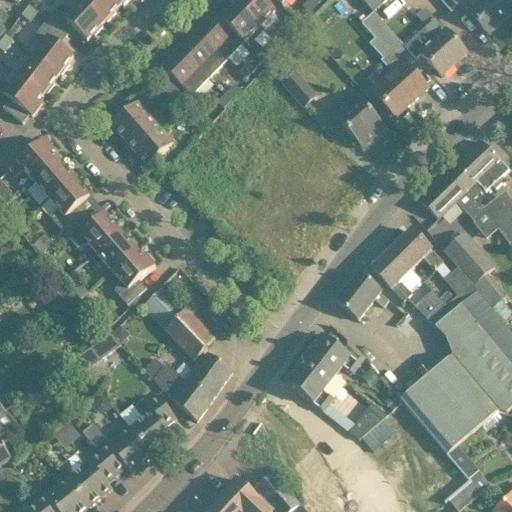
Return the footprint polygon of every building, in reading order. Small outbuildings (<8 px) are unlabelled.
[(104,25),(121,7),(112,0),(84,0),(81,3),(104,25)] [(260,29),(275,13),(261,0),(241,0),(236,5),(260,29)] [(310,15),(319,6),(310,0),(302,8),(310,15)] [(360,0),(373,14),(388,0),(360,0)] [(444,0),(453,11),(461,4),(457,0),(444,0)] [(489,37),(511,15),(511,8),(504,0),(478,0),(480,1),(467,13),(489,37)] [(46,13),(42,17),(49,23),(48,24),(67,39),(74,31),(87,43),(104,25),(81,3),(72,13),(62,7),(52,18),(46,13)] [(245,44),(260,29),(236,5),(221,21),(245,44)] [(30,8),(22,18),(31,25),(38,15),(30,8)] [(425,10),(416,18),(425,28),(434,20),(425,10)] [(390,55),(402,45),(375,15),(363,26),(390,55)] [(245,44),(221,21),(217,17),(208,26),(207,25),(197,34),(199,35),(227,63),(245,44)] [(442,78),(467,56),(436,23),(425,33),(434,43),(421,55),(442,78)] [(59,78),(74,59),(60,48),(67,39),(48,24),(34,39),(42,48),(34,59),(59,78)] [(279,47),(287,39),(280,32),(272,40),(279,47)] [(227,63),(199,35),(191,44),(189,42),(180,52),(182,53),(210,81),(227,63)] [(0,50),(5,54),(14,43),(6,38),(0,45),(0,50)] [(270,56),(279,47),(272,40),(263,49),(270,56)] [(210,81),(182,53),(174,61),(172,60),(163,69),(192,98),(210,81)] [(44,97),(59,78),(34,59),(19,78),(44,97)] [(377,97),(371,103),(388,122),(394,117),(396,119),(427,91),(414,76),(409,71),(403,64),(400,67),(392,74),(372,92),(377,97)] [(246,81),(255,72),(248,65),(239,74),(246,81)] [(284,85),(293,78),(286,70),(278,78),(284,85)] [(305,110),(317,99),(296,75),(293,78),(284,85),(284,86),(305,110)] [(44,97),(19,78),(10,88),(0,83),(0,93),(10,102),(3,111),(23,126),(30,117),(32,119),(42,106),(39,104),(44,97)] [(168,82),(161,89),(171,99),(178,93),(168,82)] [(232,103),(241,93),(234,86),(225,96),(232,103)] [(171,99),(181,110),(188,103),(178,93),(171,99)] [(225,111),(232,103),(225,96),(217,104),(225,111)] [(137,105),(112,127),(124,141),(149,119),(148,118),(156,111),(145,98),(137,105)] [(362,150),(384,130),(357,100),(335,119),(362,150)] [(204,131),(210,125),(201,114),(194,121),(204,131)] [(136,155),(161,132),(149,119),(124,141),(136,155)] [(136,155),(148,169),(173,146),(161,132),(136,155)] [(34,183),(57,163),(52,156),(55,154),(44,142),(9,172),(15,179),(25,173),(34,183)] [(498,191),(503,186),(500,182),(510,172),(482,144),(467,159),(494,187),(498,191)] [(487,194),(494,187),(467,159),(450,175),(474,200),(484,191),(487,194)] [(57,163),(34,183),(50,202),(73,181),(68,175),(70,174),(61,164),(60,165),(57,163)] [(484,210),(474,200),(450,175),(420,204),(438,222),(458,203),(477,223),(474,226),(486,241),(498,230),(484,210)] [(73,181),(50,202),(58,212),(50,219),(65,236),(84,219),(76,211),(90,199),(84,193),(85,192),(77,182),(76,183),(73,181)] [(0,200),(6,208),(15,200),(0,182),(0,200)] [(511,206),(492,221),(498,230),(507,242),(511,249),(511,240),(511,239),(511,238),(511,206)] [(16,211),(8,218),(18,229),(25,222),(16,211)] [(84,219),(65,236),(78,251),(88,245),(97,255),(120,235),(118,232),(119,231),(111,222),(110,223),(104,216),(91,228),(84,219)] [(436,273),(443,266),(411,233),(392,253),(411,273),(424,261),(436,273)] [(120,235),(97,255),(112,273),(136,253),(134,251),(136,250),(127,240),(126,241),(120,235)] [(464,235),(445,253),(459,269),(457,270),(476,292),(492,312),(504,301),(506,299),(488,277),(495,271),(464,235)] [(0,251),(5,258),(19,247),(11,236),(0,244),(0,251)] [(54,249),(46,240),(33,251),(41,261),(54,249)] [(142,259),(136,253),(112,273),(121,284),(114,293),(127,308),(131,304),(132,305),(147,291),(139,283),(155,269),(145,256),(142,259)] [(392,253),(372,272),(386,286),(404,305),(408,301),(413,296),(400,284),(411,273),(392,253)] [(451,275),(443,282),(456,296),(458,299),(454,302),(446,308),(450,314),(476,292),(457,270),(451,275)] [(72,276),(65,283),(74,293),(80,299),(81,301),(89,295),(78,283),(85,277),(85,273),(77,272),(72,276)] [(359,322),(382,292),(358,275),(336,304),(359,322)] [(53,289),(49,296),(50,302),(57,306),(64,304),(66,298),(64,291),(59,288),(53,289)] [(195,365),(216,342),(183,313),(187,309),(163,288),(142,311),(164,331),(195,365)] [(411,393),(400,403),(403,405),(442,453),(447,458),(458,449),(482,428),(487,433),(497,424),(493,419),(498,415),(505,417),(511,410),(511,336),(503,326),(504,326),(492,312),(476,292),(450,314),(446,308),(443,306),(426,319),(445,340),(453,358),(411,393)] [(74,293),(66,299),(72,306),(80,299),(74,293)] [(432,293),(415,309),(426,319),(443,306),(439,301),(432,293)] [(110,327),(119,319),(112,311),(103,318),(110,327)] [(122,329),(114,336),(121,345),(129,338),(122,329)] [(75,362),(85,374),(121,348),(110,336),(91,350),(75,362)] [(322,337),(308,356),(337,378),(344,369),(353,377),(365,361),(347,344),(341,352),(322,337)] [(197,424),(233,374),(208,356),(196,372),(195,373),(186,384),(166,367),(165,369),(155,360),(144,373),(170,401),(197,424)] [(308,356),(286,384),(298,394),(323,414),(329,407),(330,406),(334,401),(324,394),(336,378),(337,378),(308,356)] [(89,385),(78,393),(89,406),(99,397),(89,385)] [(395,396),(385,404),(393,414),(403,405),(395,396)] [(153,459),(175,441),(166,430),(176,422),(157,398),(146,407),(149,410),(140,417),(144,421),(131,431),(153,459)] [(350,435),(360,443),(388,419),(372,406),(350,435)] [(0,416),(0,468),(11,460),(0,444),(0,438),(15,427),(5,413),(0,416)] [(410,424),(404,429),(412,438),(418,433),(410,424)] [(110,448),(93,426),(82,434),(99,455),(98,456),(117,478),(126,470),(131,476),(153,459),(131,431),(110,448)] [(418,433),(412,438),(420,447),(426,442),(418,433)] [(365,450),(353,460),(367,476),(395,452),(381,436),(365,450)] [(447,458),(447,459),(468,484),(469,482),(479,474),(458,449),(447,458)] [(395,452),(367,476),(381,493),(409,469),(395,452)] [(442,454),(436,459),(444,468),(450,463),(442,454)] [(90,510),(112,492),(107,486),(117,478),(98,456),(87,464),(89,466),(68,483),(90,510)] [(450,463),(444,468),(452,478),(458,473),(450,463)] [(409,469),(381,493),(395,509),(423,485),(409,469)] [(469,485),(445,505),(446,506),(449,504),(455,511),(460,511),(490,487),(479,474),(469,482),(468,484),(469,485)] [(303,511),(300,507),(286,490),(275,478),(272,475),(256,490),(275,511),(303,511)] [(238,482),(222,499),(235,511),(270,511),(260,503),(253,496),(238,482)] [(87,511),(90,510),(68,483),(47,500),(46,498),(35,506),(40,511),(87,511)] [(423,485),(395,509),(397,511),(425,511),(437,502),(423,485)] [(511,511),(511,491),(492,511),(491,511),(511,511)] [(235,511),(222,499),(209,511),(235,511)]
